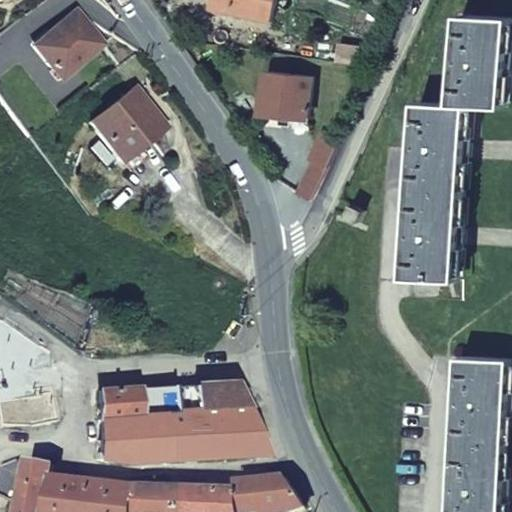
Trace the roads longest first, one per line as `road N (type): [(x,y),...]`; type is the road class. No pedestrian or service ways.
road 1 (residential): [(269,256),(298,240),(335,182),(416,0)]
road 2 (residential): [(124,0),(242,165),(269,256)]
road 3 (residential): [(337,511),(291,423),(277,365),(269,256)]
